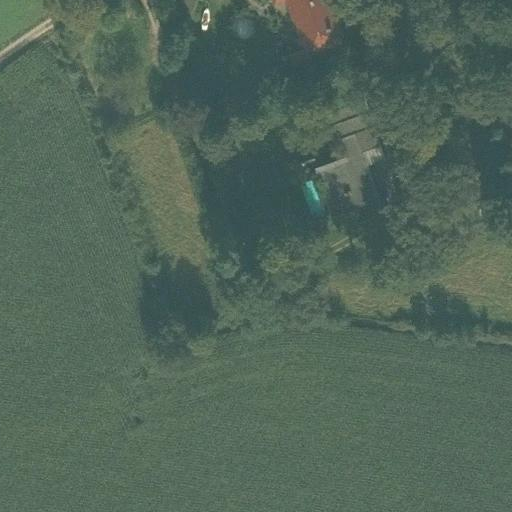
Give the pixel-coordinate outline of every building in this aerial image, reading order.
[(170,0),(169,6),(192,9),(193,0),(170,0)] [(302,33),(309,50),(345,37),(338,19),(333,21),(327,3),(332,1),(331,0),(290,0),(294,11),(302,8),(310,30),(302,33)] [(338,19),(332,1),(327,3),(333,21),(338,19)] [(302,8),(294,11),(302,33),(310,30),(302,8)] [(337,114),(339,119),(358,113),(354,102),(335,109),(337,113),(337,114)] [(352,206),(356,220),(385,210),(364,148),(381,142),(370,108),(358,113),(339,119),(331,122),(336,137),(341,135),(348,153),(317,164),(334,213),(352,206)]
